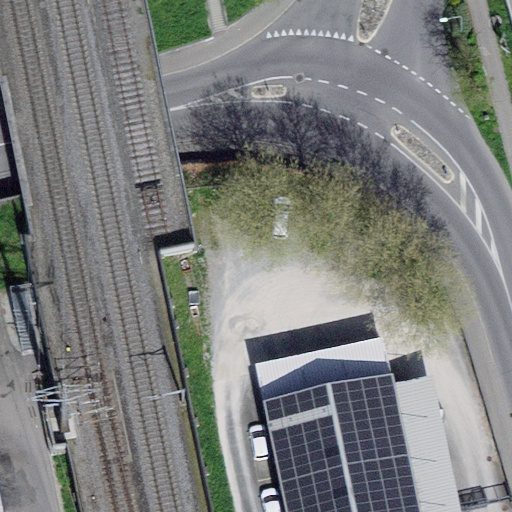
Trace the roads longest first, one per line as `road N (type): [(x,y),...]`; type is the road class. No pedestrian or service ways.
road 1 (tertiary): [(344,109),(234,103),(0,148)]
road 2 (tertiary): [(344,109),(378,123),(442,175),(469,209),(511,309)]
